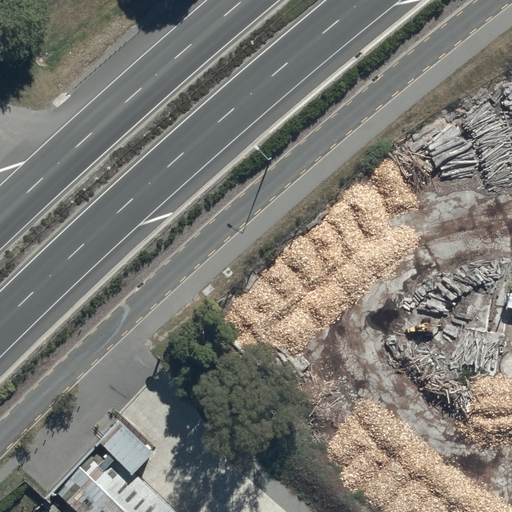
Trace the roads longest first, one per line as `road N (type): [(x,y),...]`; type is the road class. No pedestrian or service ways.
road 1 (residential): [(492,0),(207,236),(0,439)]
road 2 (trunk): [(365,0),(106,222),(0,325)]
road 3 (trunk): [(55,163),(240,0)]
